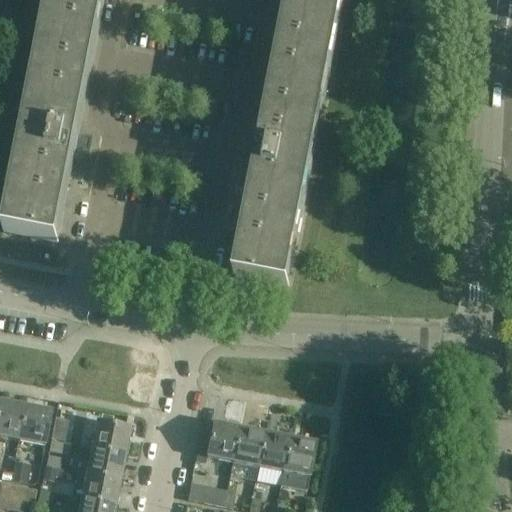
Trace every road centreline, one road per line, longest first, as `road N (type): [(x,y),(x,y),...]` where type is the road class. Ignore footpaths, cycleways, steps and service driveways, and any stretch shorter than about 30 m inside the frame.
road 1 (tertiary): [(479,345),(498,0)]
road 2 (residential): [(188,0),(268,15),(254,91),(221,162),(208,239)]
road 3 (residential): [(479,345),(194,329)]
road 4 (residential): [(97,216),(122,0)]
road 5 (residential): [(157,511),(194,329)]
